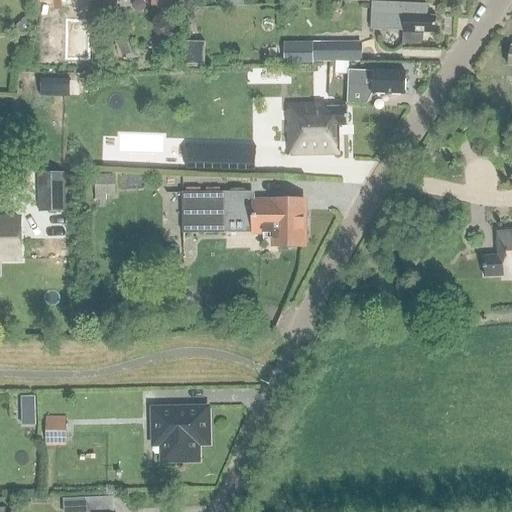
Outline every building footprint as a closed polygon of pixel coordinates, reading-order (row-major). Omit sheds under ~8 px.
[(372,30),(404,32),(404,45),(418,45),(421,44),(422,42),(423,34),(435,35),(436,18),(427,18),(427,7),(406,6),(373,5),(372,30)] [(15,26),(15,32),(29,32),(29,18),(23,18),(15,26)] [(88,19),(66,18),(65,61),(87,61),(88,19)] [(131,54),(125,39),(114,43),(119,58),(131,54)] [(362,63),(361,41),(293,42),(294,65),(312,65),(312,63),(362,63)] [(204,48),(184,47),(183,64),(203,65),(204,48)] [(374,70),(349,69),(347,103),(368,104),(368,93),(405,94),(406,71),(374,70)] [(40,97),(66,97),(66,80),(40,79),(40,97)] [(213,123),(265,121),(264,96),(212,98),(213,123)] [(327,109),(326,104),(288,106),(289,140),(292,140),(292,156),(340,154),(339,126),(349,126),(348,108),(327,109)] [(203,170),(237,172),(239,148),(225,147),(205,146),(203,170)] [(63,174),(39,174),(39,212),(64,211),(63,174)] [(115,195),(115,174),(94,175),(94,200),(105,200),(105,196),(115,195)] [(182,193),(182,215),(196,214),(197,233),(253,233),(253,234),(272,234),(272,246),(304,246),(304,201),(254,201),(247,193),(182,193)] [(18,219),(0,219),(0,259),(19,259),(18,219)] [(511,228),(496,230),(497,249),(500,249),(500,256),(483,256),(484,276),(504,275),(504,277),(511,276),(511,228)] [(21,397),(21,414),(34,414),(34,397),(21,397)] [(206,443),(206,410),(154,411),(154,444),(163,444),(163,460),(196,460),(196,443),(206,443)] [(66,418),(58,418),(45,418),(45,446),(65,446),(66,426),(66,418)]
